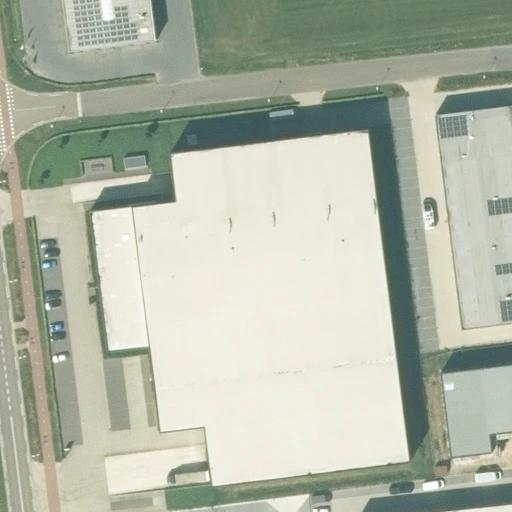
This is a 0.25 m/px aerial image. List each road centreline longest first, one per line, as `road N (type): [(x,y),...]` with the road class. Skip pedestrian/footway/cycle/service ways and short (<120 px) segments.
road 1 (unclassified): [(511,62),(0,109)]
road 2 (tertiary): [(0,366),(20,511)]
